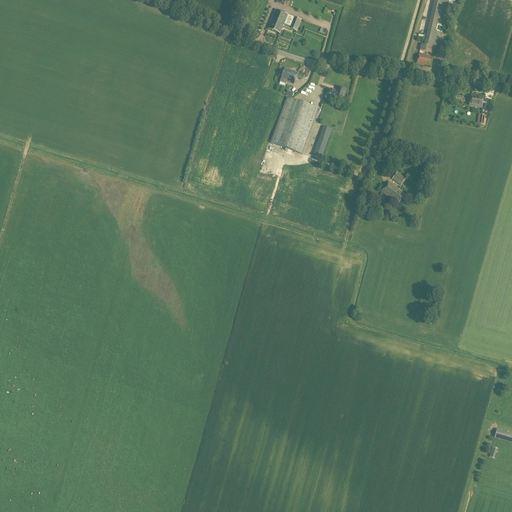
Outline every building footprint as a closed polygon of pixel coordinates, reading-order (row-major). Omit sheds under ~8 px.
[(434,0),(430,18),(444,21),(446,12),(452,14),(454,2),(456,2),(456,0),(434,0)] [(297,32),(302,20),(275,10),(270,21),(271,21),(268,29),(280,34),(283,26),(283,27),(289,29),(297,32)] [(422,55),(420,62),(440,66),(441,60),(431,57),(432,51),(426,50),(425,56),(422,55)] [(303,80),(304,76),(298,74),(285,69),(280,82),(284,84),(282,89),(291,93),(293,87),(288,85),(288,83),(294,85),(297,77),(303,80)] [(343,101),(346,90),(337,87),(336,91),(327,89),(325,95),(334,98),(343,101)] [(482,108),(484,96),(471,94),(469,106),(482,108)] [(302,154),(318,109),(287,98),(270,143),(302,154)] [(485,127),(486,116),(479,114),(477,125),(485,127)] [(323,127),(313,156),(321,159),(331,130),(323,127)] [(259,175),(262,175),(264,166),(268,167),(269,159),(262,157),(259,170),(260,170),(259,175)] [(378,173),(381,161),(375,160),(372,171),(378,173)] [(401,186),(406,179),(397,172),(392,179),(401,186)] [(398,204),(405,196),(398,191),(399,190),(389,182),(382,193),(391,200),(392,199),(398,204)] [(494,459),(497,449),(492,448),(489,457),(494,459)]
